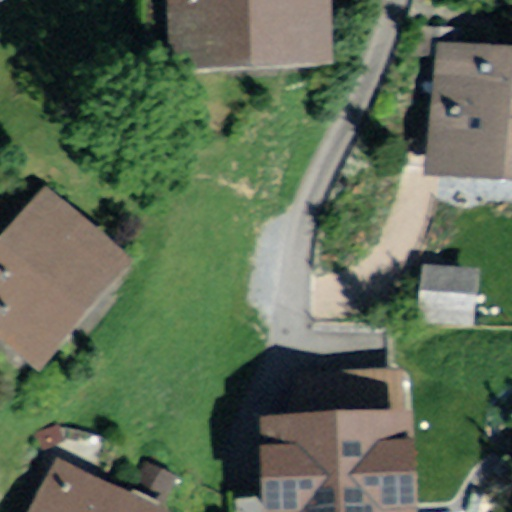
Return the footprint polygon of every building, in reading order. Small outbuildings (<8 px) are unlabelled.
[(182,0),(184,55),(316,51),(314,0),(182,0)] [(511,73),(453,68),(444,161),(511,167),(511,73)] [(0,270),(0,316),(38,349),(108,268),(47,216),(0,270)] [(433,275),(428,316),(465,320),(469,279),(433,275)] [(281,447),(283,511),(397,511),(396,469),(381,470),(380,441),(395,441),(392,379),(307,382),(310,446),(281,447)] [(75,467),(51,511),(115,511),(103,506),(113,486),(75,467)]
